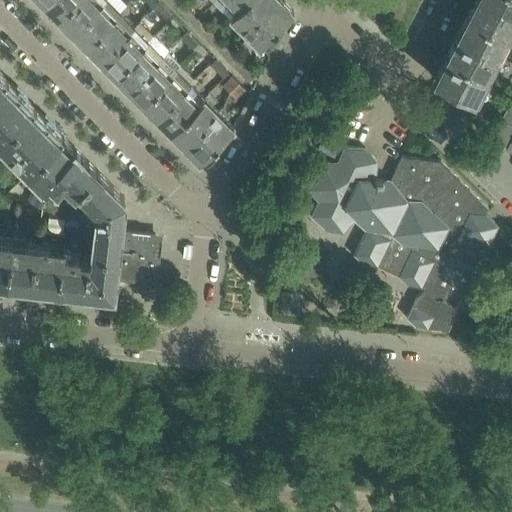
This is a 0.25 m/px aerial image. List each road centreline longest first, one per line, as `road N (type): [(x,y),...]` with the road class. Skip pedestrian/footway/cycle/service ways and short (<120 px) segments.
road 1 (residential): [(191,348),(511,381)]
road 2 (residential): [(206,220),(0,14)]
road 3 (residential): [(206,220),(318,4)]
road 4 (residential): [(0,324),(191,348)]
road 5 (residential): [(191,348),(206,220)]
